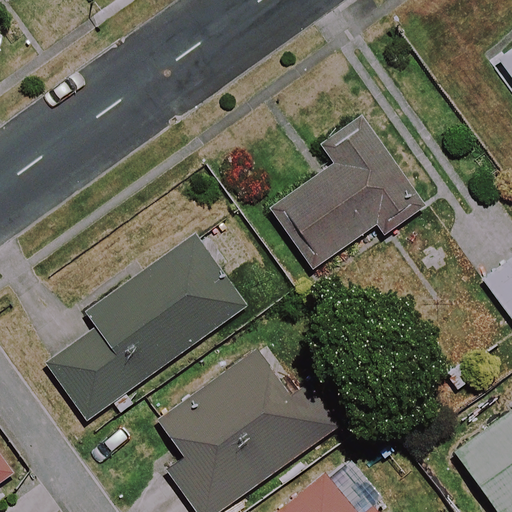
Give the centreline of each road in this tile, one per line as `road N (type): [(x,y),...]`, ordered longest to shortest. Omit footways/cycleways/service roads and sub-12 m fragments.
road 1 (residential): [(261,0),(0,185)]
road 2 (residential): [(92,511),(0,380)]
